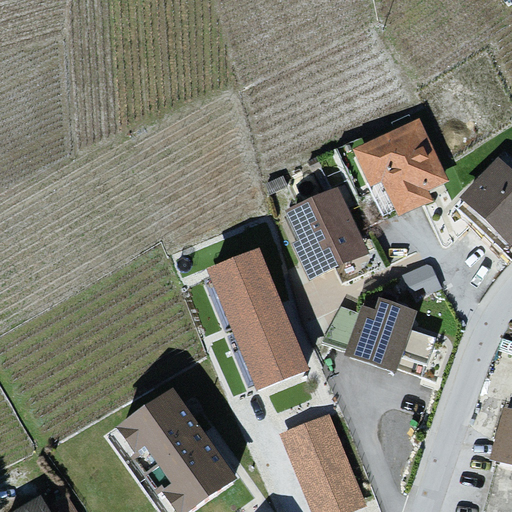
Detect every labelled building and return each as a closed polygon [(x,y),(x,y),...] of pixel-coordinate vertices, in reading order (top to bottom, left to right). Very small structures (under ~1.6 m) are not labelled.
[(420,125),(355,156),(373,193),(384,188),(400,223),(437,205),(432,195),(449,186),(420,125)] [(511,178),(497,165),(461,205),(511,251),(511,178)] [(340,194),(288,218),(303,249),(295,253),(311,288),(371,260),(340,194)] [(404,273),(414,294),(441,281),(430,260),(404,273)] [(300,374),(254,261),(213,278),(259,391),(300,374)] [(415,333),(361,314),(344,362),(398,381),(415,333)] [(173,399),(118,439),(170,511),(203,511),(237,488),(173,399)] [(511,420),(505,419),(492,467),(500,469),(511,472),(511,420)] [(321,424),(285,438),(314,511),(327,511),(352,502),(321,424)] [(511,511),(511,472),(500,469),(487,511),(511,511)]
